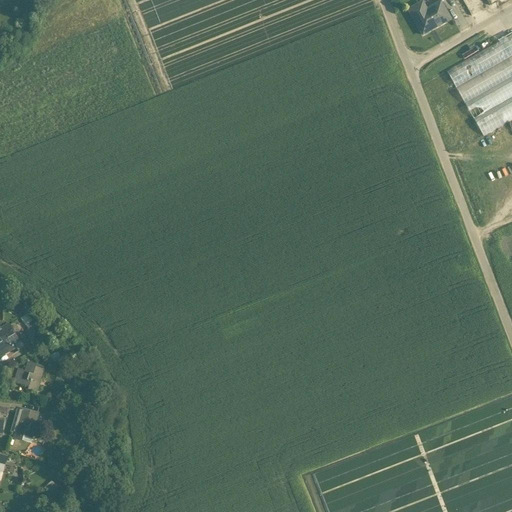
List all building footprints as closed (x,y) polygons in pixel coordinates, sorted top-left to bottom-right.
[(486,0),(462,0),(471,16),(490,6),(486,0)] [(441,3),(421,13),(417,6),(408,11),(423,36),(450,20),(441,3)] [(511,35),(448,72),(485,136),(511,120),(511,35)] [(0,329),(0,356),(12,349),(11,347),(19,342),(9,325),(0,330),(0,329)] [(36,366),(29,363),(26,372),(19,370),(15,382),(22,384),(23,382),(30,384),(28,389),(36,391),(43,370),(36,368),(36,366)] [(29,414),(22,412),(15,438),(22,440),(24,433),(31,435),(30,437),(38,439),(42,423),(35,421),(37,414),(30,411),(29,414)]
